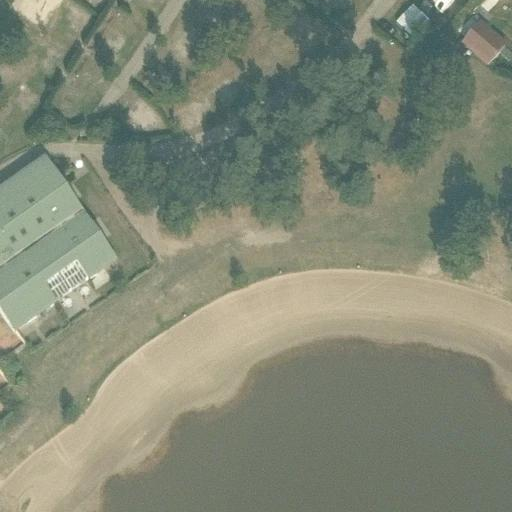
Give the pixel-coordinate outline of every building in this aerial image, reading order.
[(327,0),(344,10),(349,0),(327,0)] [(428,0),(441,13),(454,0),(428,0)] [(411,39),(429,20),(412,5),(395,24),(411,39)] [(73,10),(67,25),(84,32),(90,18),(73,10)] [(462,48),(487,70),(507,47),(482,25),(462,48)] [(108,29),(101,44),(118,52),(125,37),(108,29)] [(182,103),(190,119),(205,111),(198,96),(182,103)] [(145,133),(157,120),(137,101),(125,114),(145,133)] [(0,314),(12,332),(111,264),(40,162),(0,189),(0,314)]
